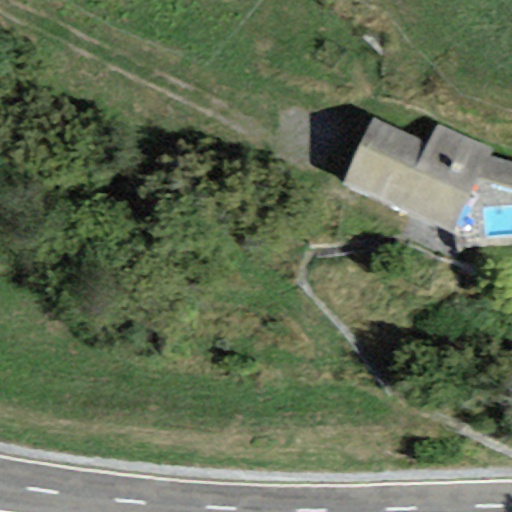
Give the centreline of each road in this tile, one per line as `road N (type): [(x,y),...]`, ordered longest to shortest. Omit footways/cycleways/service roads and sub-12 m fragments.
road 1 (tertiary): [(0,484),(195,506),(511,505)]
road 2 (track): [(19,0),(301,132)]
